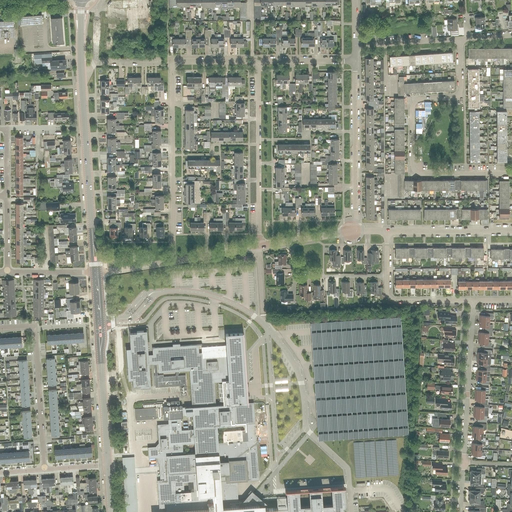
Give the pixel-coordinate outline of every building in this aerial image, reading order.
[(476,17),(476,23),(485,22),(485,17),(480,17),(480,14),(474,14),(474,17),(476,17)] [(22,25),(43,24),(42,15),(21,16),(22,25)] [(449,19),(447,19),(447,20),(446,20),(445,20),(445,21),(444,21),(444,23),(445,23),(445,24),(446,24),(447,24),(447,25),(457,24),(456,19),(458,19),(457,15),(449,16),(449,19)] [(57,44),(64,43),(62,17),(51,18),(53,44),(56,44),(56,45),(57,45),(57,44)] [(11,37),(15,37),(14,27),(14,24),(14,20),(10,20),(10,22),(8,22),(7,21),(0,20),(0,37),(3,37),(5,37),(9,37),(9,36),(11,36),(11,37)] [(486,28),(485,22),(476,23),(476,28),(475,28),(475,31),(481,31),(481,28),(486,28)] [(457,30),(457,24),(447,25),(448,30),(450,30),(450,33),(459,33),(458,29),(457,30)] [(327,46),(327,36),(321,36),(321,32),(321,25),(317,25),(317,29),(317,37),(317,44),(321,44),(321,46),(327,46)] [(337,41),(337,35),(336,35),(330,35),(330,30),(327,30),(327,36),(327,46),(334,46),(334,41),(337,41)] [(179,47),(179,39),(174,39),(174,37),(170,37),(170,42),(173,42),(173,47),(179,47)] [(42,54),(34,55),(34,64),(42,63),(51,63),(51,61),(52,61),(51,54),(42,54)] [(373,61),(373,58),(373,56),(369,56),(369,58),(365,58),(365,64),(373,64),(377,64),(377,61),(373,61)] [(52,61),(51,61),(51,63),(51,69),(57,69),(66,68),(65,60),(56,60),(52,61)] [(161,77),(154,77),(154,90),(157,90),(157,85),(163,85),(163,80),(161,80),(161,77)] [(216,88),(216,77),(209,77),(209,85),(206,85),(206,93),(209,93),(209,89),(216,89),(216,88)] [(222,84),(222,77),(216,77),(216,88),(222,88),(222,94),(225,94),(225,86),(225,84),(222,84)] [(235,89),(235,85),(235,77),(228,77),(228,86),(225,86),(225,94),(225,101),(228,101),(228,89),(235,89)] [(241,77),(235,77),(235,85),(241,85),(245,85),(245,80),(241,80),(241,77)] [(109,84),(109,81),(109,78),(105,78),(105,81),(101,81),(101,87),(113,87),(113,84),(109,84)] [(377,98),(374,98),(373,94),(366,94),(366,100),(369,100),(369,104),(379,104),(379,100),(377,100),(377,98)] [(337,104),(337,97),(328,97),(328,104),(328,107),(335,107),(335,104),(337,104)] [(374,112),(374,109),(375,109),(379,109),(379,104),(369,104),(369,109),(366,109),(366,115),(374,115),(376,115),(376,112),(374,112)] [(162,106),(160,106),(154,106),(146,106),(146,110),(152,110),(152,116),(163,116),(163,109),(162,109),(162,106)] [(185,110),(185,116),(194,116),(194,110),(194,107),(188,107),(188,110),(185,110)] [(245,116),(245,109),(234,109),(234,112),(236,112),(236,116),(236,119),(243,119),(243,116),(245,116)] [(404,126),(404,117),(395,117),(395,126),(404,126)] [(404,136),(404,126),(395,126),(395,133),(391,133),(387,133),(387,135),(391,135),(395,135),(395,136),(404,136)] [(285,154),(285,144),(278,144),(278,145),(276,145),(276,149),(276,153),(278,153),(282,153),(282,154),(285,154)] [(339,158),(339,152),(331,152),(331,156),(326,156),(326,161),(335,161),(335,158),(339,158)] [(195,168),(195,160),(188,160),(188,161),(186,161),(186,168),(192,168),(192,171),(195,171),(195,168)] [(337,164),(336,164),(335,164),(335,161),(326,161),(325,161),(321,161),(312,161),(312,164),(317,164),(317,165),(326,165),(326,171),(329,171),(337,171),(337,164)] [(286,167),(285,167),(285,164),(278,164),(278,167),(276,167),(276,174),(284,174),(286,174),(286,167)] [(243,178),(243,171),(231,172),(231,174),(235,174),(235,178),(234,178),(234,181),(241,181),(241,178),(243,178)] [(58,178),(54,178),(55,186),(59,186),(59,188),(63,187),(63,191),(63,194),(69,193),(69,192),(74,192),(74,183),(70,184),(70,183),(63,183),(63,178),(58,178)] [(458,190),(458,180),(448,180),(448,190),(452,190),(452,193),(455,193),(455,190),(458,190)] [(467,190),(467,180),(458,180),(458,190),(467,190)] [(199,190),(199,181),(188,181),(188,184),(186,184),(186,203),(194,203),(200,203),(200,190),(199,190)] [(241,184),(241,181),(234,181),(234,184),(237,184),(237,187),(233,187),(234,190),(237,190),(245,190),(245,184),(241,184)] [(315,204),(318,204),(318,198),(315,198),(315,203),(308,203),(308,215),(315,215),(315,204)] [(289,215),(289,203),(286,203),(286,208),(282,208),(280,208),(280,211),(280,212),(282,212),(282,215),(289,215)] [(468,219),(468,205),(468,209),(459,209),(459,219),(468,219)] [(459,219),(459,209),(452,209),(452,206),(450,206),(450,209),(450,219),(459,219)] [(223,230),(223,224),(226,224),(226,221),(226,212),(223,212),(223,218),(216,218),(216,230),(223,230)] [(76,222),(76,214),(70,214),(70,213),(60,214),(61,223),(70,222),(76,222)] [(245,222),(242,222),(238,222),(238,218),(235,218),(235,230),(242,230),(242,227),(245,227),(245,222)] [(118,228),(120,228),(120,222),(109,222),(109,228),(110,228),(110,236),(118,236),(118,228)] [(147,229),(150,229),(150,223),(143,223),(143,227),(140,227),(140,236),(147,236),(147,229)] [(157,228),(157,232),(154,232),(154,236),(164,236),(164,227),(161,227),(161,223),(154,223),(154,228),(157,228)] [(132,229),(135,229),(135,224),(128,224),(128,227),(125,227),(125,236),(132,236),(132,229)] [(411,258),(411,248),(402,248),(402,261),(402,258),(406,258),(406,261),(408,261),(408,258),(411,258)] [(421,261),(421,257),(421,248),(411,248),(411,258),(418,257),(418,261),(421,261)] [(430,257),(430,248),(421,248),(421,257),(424,257),(424,261),(427,261),(427,257),(430,257)] [(440,257),(440,248),(430,248),(430,257),(437,257),(437,261),(439,261),(439,257),(440,257)] [(449,257),(449,248),(440,248),(440,257),(443,257),(443,261),(446,261),(446,257),(449,257)] [(458,257),(458,248),(449,248),(449,257),(456,257),(456,261),(458,261),(458,257)] [(468,257),(468,248),(458,248),(458,257),(462,257),(462,261),(465,261),(465,257),(468,257)] [(477,257),(477,248),(468,248),(468,257),(475,257),(475,261),(477,261),(477,257)] [(337,256),(337,250),(330,250),(330,260),(333,260),(333,267),(340,267),(340,263),(340,256),(337,256)] [(351,250),(344,250),(344,257),(341,257),(341,264),(345,264),(345,261),(351,261),(351,250)] [(364,258),(364,250),(357,250),(357,260),(362,260),(362,264),(367,264),(367,258),(364,258)] [(379,260),(378,250),(371,250),(371,256),(368,256),(368,263),(374,263),(374,260),(379,260)] [(286,256),(286,254),(279,254),(279,261),(275,261),(275,268),(282,268),(282,264),(286,264),(286,258),(287,258),(287,256),(286,256)] [(284,284),(284,273),(279,273),(279,270),(273,270),(273,273),(276,273),(276,284),(284,284)] [(79,288),(78,282),(72,282),(71,279),(65,280),(66,283),(66,288),(69,288),(79,288)] [(339,297),(339,289),(336,289),(336,282),(328,282),(328,292),(333,292),(333,297),(339,297)] [(353,297),(353,289),(349,289),(349,282),(342,282),(342,292),(346,292),(346,297),(353,297)] [(362,296),(367,296),(367,290),(364,290),(364,282),(357,282),(357,292),(362,292),(362,296)] [(378,288),(378,282),(370,282),(370,293),(377,293),(377,296),(382,296),(382,288),(378,288)] [(307,293),(307,285),(300,285),(300,295),(305,295),(305,300),(311,300),(311,293),(307,293)] [(321,292),(321,285),(314,285),(314,295),(313,295),(313,299),(314,299),(315,300),(316,300),(317,299),(318,299),(324,299),(324,292),(321,292)] [(79,293),(79,288),(69,288),(70,294),(66,294),(67,297),(73,297),(72,294),(79,293)] [(293,301),(293,294),(290,294),(288,294),(288,291),(281,291),(281,301),(287,301),(287,303),(290,303),(290,301),(293,301)] [(73,298),(67,299),(67,302),(67,307),(71,307),(80,307),(80,301),(73,301),(73,298)] [(71,311),(67,311),(67,319),(74,318),(74,313),(81,312),(80,307),(71,307),(71,311)] [(456,324),(457,316),(450,316),(450,315),(446,315),(445,315),(445,312),(439,311),(438,319),(446,320),(445,323),(456,324)] [(493,319),(493,316),(493,313),(486,313),(486,316),(480,316),(480,321),(490,322),(490,319),(493,319)] [(310,324),(311,331),(400,325),(400,318),(310,324)] [(489,327),(490,322),(480,321),(479,327),(485,327),(485,330),(492,330),(493,327),(489,327)] [(455,338),(456,330),(452,330),(452,326),(444,326),(444,327),(441,327),(441,330),(446,331),(445,337),(455,338)] [(311,333),(312,347),(402,342),(401,327),(311,333)] [(253,495),(252,494),(252,495),(248,499),(247,501),(238,501),(237,501),(230,495),(229,486),(234,481),(236,480),(258,479),(253,403),(249,403),(248,394),(246,394),(246,386),(248,386),(244,333),(242,333),(226,334),(227,356),(203,357),(203,353),(198,353),(198,345),(202,344),(180,346),(180,343),(173,344),(173,346),(152,348),(153,348),(154,356),(149,357),(147,330),(147,331),(147,332),(130,333),(130,330),(129,330),(131,349),(127,349),(127,353),(131,353),(132,372),(134,391),(134,390),(134,387),(150,386),(150,388),(151,387),(149,364),(154,363),(155,375),(153,376),(154,388),(179,386),(180,396),(187,395),(186,375),(178,376),(179,371),(190,370),(192,396),(193,407),(191,407),(182,408),(182,406),(179,406),(179,401),(168,402),(168,407),(164,407),(164,418),(182,417),(182,415),(193,414),(194,430),(181,431),(180,421),(172,422),(172,424),(170,424),(158,425),(160,445),(160,447),(149,448),(149,457),(167,456),(168,471),(164,471),(165,480),(158,481),(160,508),(167,507),(167,511),(166,511),(369,511),(370,511),(364,511),(363,511),(343,511),(343,507),(345,507),(344,488),(344,486),(287,490),(287,492),(287,497),(277,498),(278,508),(265,509),(264,505),(260,505),(256,501),(256,502),(255,501),(257,499),(257,498),(256,498),(254,496),(253,495)] [(492,336),(492,330),(485,330),(485,333),(479,332),(479,338),(489,339),(489,336),(492,336)] [(488,342),(489,339),(479,338),(478,344),(484,344),(484,347),(491,347),(492,344),(491,344),(491,342),(488,342)] [(454,351),(455,344),(448,343),(448,340),(442,340),(442,343),(444,343),(444,351),(454,351)] [(312,350),(313,364),(403,358),(402,344),(312,350)] [(491,359),(491,353),(491,350),(484,350),(484,353),(478,353),(477,358),(491,359)] [(454,365),(454,358),(448,357),(448,354),(439,354),(438,361),(444,362),(444,364),(446,364),(446,366),(450,366),(450,365),(454,365)] [(490,367),(490,362),(491,359),(477,358),(477,364),(483,364),(483,367),(490,367)] [(313,366),(314,381),(404,375),(403,361),(313,366)] [(490,376),(490,367),(483,367),(483,370),(477,369),(476,375),(490,376)] [(447,379),(453,380),(453,373),(447,372),(447,369),(439,369),(439,372),(441,372),(440,381),(447,381),(447,379)] [(489,384),(489,379),(490,376),(476,375),(476,381),(482,381),(482,384),(489,384)] [(314,383),(315,397),(405,392),(404,377),(314,383)] [(90,392),(90,386),(77,387),(77,390),(81,389),(81,393),(73,393),(74,396),(82,396),(82,393),(90,392)] [(452,394),(452,386),(437,386),(437,389),(441,389),(441,393),(448,394),(447,394),(451,395),(451,394),(452,394)] [(489,393),(489,387),(482,387),(481,390),(475,390),(475,395),(485,396),(485,393),(489,393)] [(315,400),(316,414),(406,409),(405,394),(315,400)] [(485,399),(485,396),(475,395),(475,401),(481,401),(481,404),(488,404),(488,399),(485,399)] [(451,410),(451,403),(443,402),(443,399),(436,399),(436,405),(441,405),(441,409),(451,410)] [(164,418),(164,407),(164,406),(167,406),(166,400),(136,402),(136,408),(163,406),(163,407),(156,408),(156,419),(164,418)] [(490,404),(488,404),(481,404),(480,407),(474,406),(474,412),(488,413),(489,407),(490,407),(490,404)] [(136,420),(156,419),(156,408),(135,409),(136,420)] [(317,417),(317,431),(407,425),(406,411),(317,417)] [(487,422),(487,416),(488,416),(488,413),(474,412),(474,418),(480,418),(479,421),(487,422)] [(450,426),(450,419),(445,419),(445,413),(435,413),(434,415),(437,416),(437,419),(433,418),(432,425),(450,426)] [(486,430),(487,424),(479,424),(479,427),(473,427),(473,432),(483,433),(483,430),(486,430)] [(317,433),(318,440),(408,435),(407,428),(317,433)] [(486,436),(483,436),(483,433),(473,432),(472,438),(478,438),(478,441),(486,441),(486,436)] [(449,442),(449,434),(443,434),(440,433),(440,434),(437,434),(437,438),(440,438),(439,441),(449,442)] [(375,442),(377,478),(388,477),(386,441),(375,442)] [(386,441),(388,477),(399,476),(397,441),(386,441)] [(485,444),(486,441),(478,441),(478,444),(472,443),(472,449),(482,450),(482,444),(485,444)] [(364,443),(366,478),(377,478),(375,442),(364,443)] [(353,443),(355,479),(366,478),(364,443),(353,443)] [(448,458),(448,451),(439,450),(440,447),(434,447),(433,455),(437,455),(437,457),(448,458)] [(484,452),(482,452),(482,450),(472,449),(471,455),(477,455),(477,458),(484,458),(485,455),(484,455),(484,452)] [(447,475),(447,467),(442,467),(442,463),(433,462),(433,470),(436,470),(436,474),(443,474),(443,475),(446,475),(447,475)] [(484,474),(485,468),(478,468),(478,471),(471,471),(470,477),(484,478),(485,478),(485,474),(484,474)] [(150,475),(140,475),(141,509),(152,508),(150,475)] [(483,487),(484,478),(470,477),(470,483),(477,484),(477,487),(483,487)] [(439,484),(439,480),(433,480),(433,484),(436,484),(435,491),(446,492),(446,484),(439,484)] [(19,488),(18,481),(6,482),(6,489),(9,489),(9,493),(16,493),(16,488),(19,488)] [(485,491),(485,488),(477,488),(477,491),(470,490),(470,497),(480,497),(480,493),(484,493),(484,491),(485,491)] [(88,494),(84,495),(83,495),(83,498),(85,498),(85,499),(88,499),(88,502),(98,502),(97,496),(88,497),(88,494)] [(23,503),(22,496),(19,496),(19,500),(8,500),(8,497),(4,497),(5,504),(8,504),(23,503)] [(443,502),(443,498),(436,497),(436,503),(435,503),(435,510),(445,510),(445,503),(443,503),(443,502)] [(483,503),(483,501),(480,501),(480,497),(470,497),(469,503),(476,503),(476,506),(484,506),(484,503),(483,503)]
